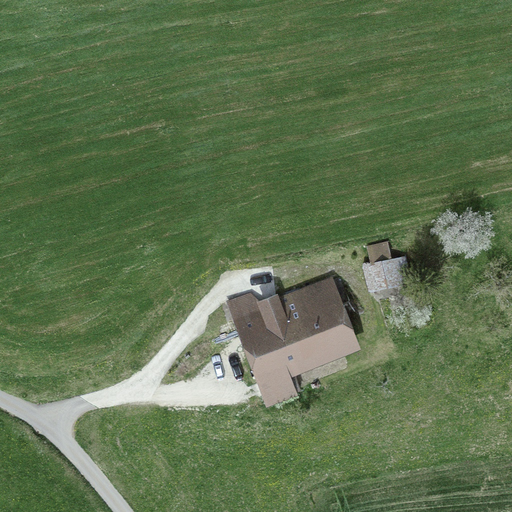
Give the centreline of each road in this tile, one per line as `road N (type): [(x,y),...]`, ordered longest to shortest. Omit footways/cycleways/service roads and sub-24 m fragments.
road 1 (unknown): [(400,262),(331,247),(248,268),(149,364),(90,399)]
road 2 (track): [(186,388),(90,399),(50,428)]
